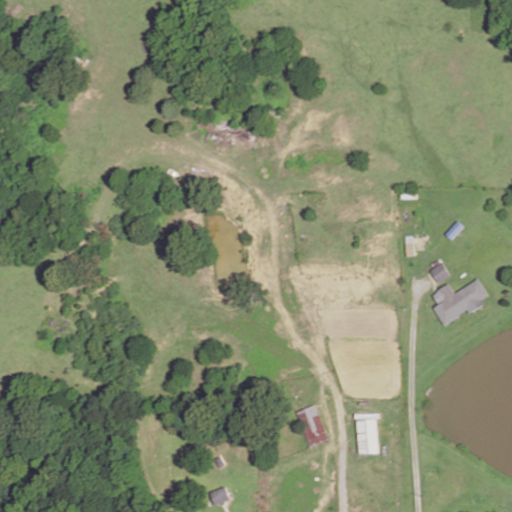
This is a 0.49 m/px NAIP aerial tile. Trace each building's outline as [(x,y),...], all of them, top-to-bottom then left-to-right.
[(402,235),(409,235),(410,255),(403,255),(402,235)] [(428,271),(435,282),(446,275),(438,263),(428,271)] [(430,294),(436,304),(430,308),(441,325),(465,310),(467,313),(481,304),(478,299),(485,295),(474,278),(450,293),(445,284),(430,294)] [(293,412),(310,405),(324,438),(307,445),(293,412)] [(352,420),(372,419),(375,453),(355,454),(352,420)] [(212,493),(217,507),(232,501),(227,488),(212,493)]
